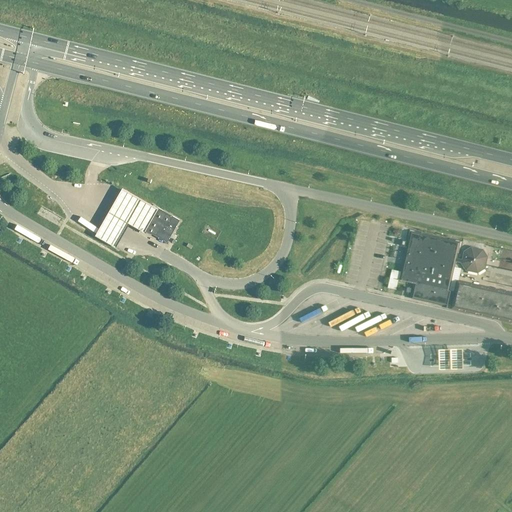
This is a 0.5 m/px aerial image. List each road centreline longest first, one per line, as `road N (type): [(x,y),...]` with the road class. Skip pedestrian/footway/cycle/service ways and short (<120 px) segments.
road 1 (trunk): [(0,54),(511,186)]
road 2 (trunk): [(511,160),(0,29)]
